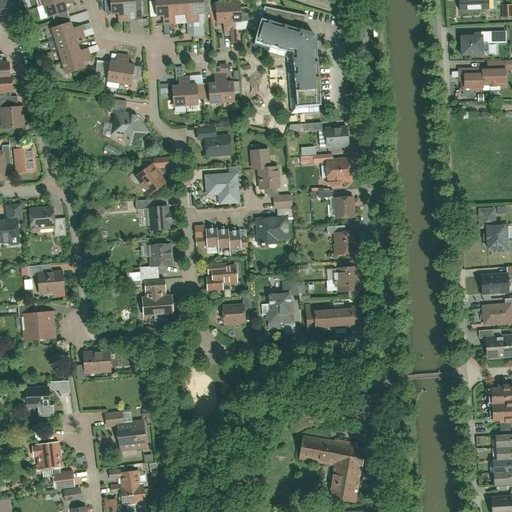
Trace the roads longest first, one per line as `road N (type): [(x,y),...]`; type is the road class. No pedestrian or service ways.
road 1 (residential): [(440,0),(471,368)]
road 2 (residential): [(365,0),(388,344)]
road 3 (residential): [(388,344),(207,342),(186,215)]
road 4 (residential): [(62,189),(8,30)]
road 5 (residential): [(388,344),(403,511)]
road 6 (residential): [(186,215),(181,140),(157,122),(153,61)]
road 7 (residential): [(471,368),(479,511)]
road 8 (residential): [(62,189),(74,210),(76,327)]
